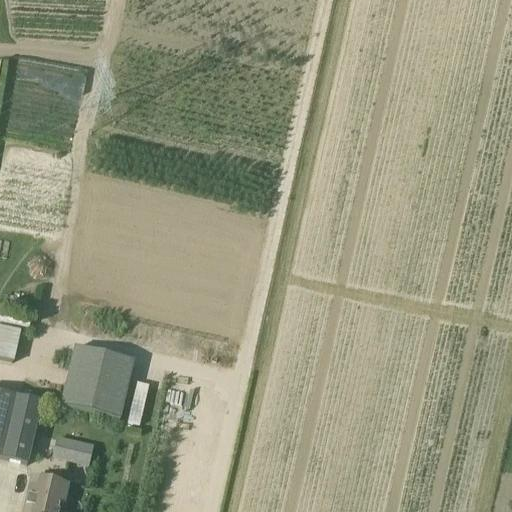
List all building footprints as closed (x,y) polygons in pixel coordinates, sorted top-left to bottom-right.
[(0,316),(0,326),(28,332),(30,323),(0,316)] [(73,350),(59,409),(119,423),(133,364),(73,350)] [(139,428),(148,389),(136,386),(127,425),(139,428)] [(21,393),(19,400),(28,403),(30,395),(21,393)] [(19,400),(14,399),(0,396),(0,461),(26,467),(41,405),(28,403),(19,400)] [(55,441),(49,461),(69,466),(74,445),(55,441)] [(57,511),(59,506),(64,507),(68,488),(30,479),(26,497),(22,511),(57,511)]
